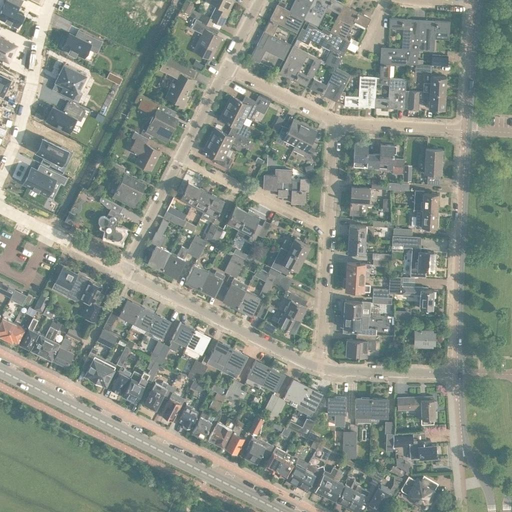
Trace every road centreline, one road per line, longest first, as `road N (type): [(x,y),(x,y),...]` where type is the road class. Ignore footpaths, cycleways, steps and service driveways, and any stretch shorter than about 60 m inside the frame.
road 1 (secondary): [(276,511),(0,374)]
road 2 (secondary): [(464,129),(457,374)]
road 3 (residential): [(123,270),(324,372)]
road 4 (residential): [(51,0),(0,177)]
road 5 (residential): [(179,157),(330,231)]
road 6 (secondary): [(457,374),(464,445),(491,511)]
road 7 (residential): [(324,372),(330,231)]
road 8 (residential): [(0,207),(123,270)]
road 9 (residential): [(324,372),(457,374)]
road 10 (residential): [(464,129),(335,123)]
road 11 (residential): [(123,270),(179,157)]
road 12 (secondary): [(475,5),(464,129)]
road 13 (residential): [(335,123),(226,66)]
